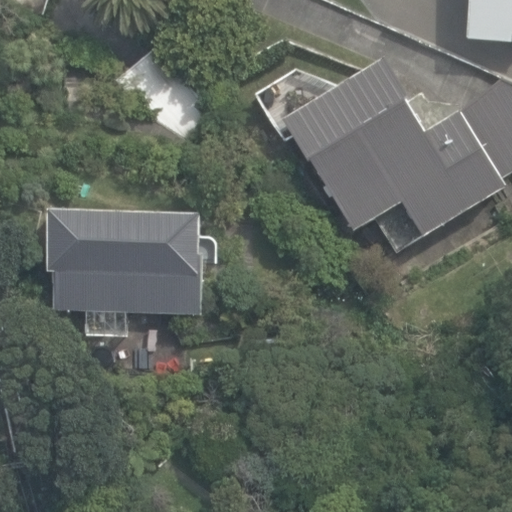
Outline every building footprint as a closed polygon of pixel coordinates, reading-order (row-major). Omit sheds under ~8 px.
[(511,0),(467,0),(465,30),(510,33),(511,26),(511,0)] [(116,81),(174,152),(216,117),(158,46),(116,81)] [(391,53),(288,113),(360,235),(407,208),(426,240),(511,189),(511,178),(508,172),(511,169),(511,80),(502,77),(462,103),(430,101),(426,88),(415,95),(391,53)] [(90,334),(130,335),(131,311),(206,313),(208,274),(205,274),(207,212),(138,210),(54,207),(52,269),(57,269),(56,308),(91,309),(90,334)] [(311,321),(343,330),(348,310),(316,302),(311,321)]
